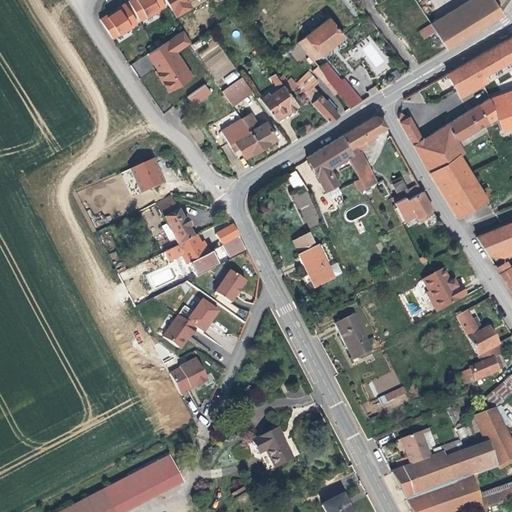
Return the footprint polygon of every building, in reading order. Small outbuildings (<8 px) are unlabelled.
[(165,6),(160,0),(137,0),(132,0),(129,2),(141,22),(165,6)] [(191,0),(165,0),(172,11),(175,9),(179,17),(192,8),(189,2),(191,0)] [(435,31),(446,49),(501,14),(491,0),(468,0),(430,24),(435,31)] [(136,23),(124,4),(117,8),(119,11),(113,15),(108,18),(106,16),(99,20),(113,39),(136,23)] [(299,42),(313,61),(333,45),(344,37),(329,18),(319,26),(316,22),(313,25),(316,29),(299,42)] [(424,38),(435,31),(430,24),(420,31),(424,38)] [(190,43),(183,31),(149,53),(159,70),(156,73),(159,77),(169,92),(191,78),(176,54),(190,43)] [(363,56),(376,76),(391,66),(371,35),(348,51),(355,61),(363,56)] [(511,36),(447,73),(456,91),(511,59),(511,36)] [(198,51),(215,81),(234,69),(217,40),(198,51)] [(289,51),(298,61),(306,55),(298,44),(289,51)] [(511,68),(511,59),(456,91),(460,98),(511,68)] [(405,67),(409,71),(414,68),(410,63),(405,67)] [(323,65),(319,68),(330,83),(338,93),(338,94),(350,86),(344,78),(340,80),(328,65),(325,67),(323,65)] [(319,68),(318,67),(313,71),(326,86),(330,83),(319,68)] [(295,85),(298,88),(328,122),(338,115),(328,104),(313,87),(319,82),(309,72),(295,85)] [(239,74),(219,89),(226,100),(229,103),(249,89),(245,84),(239,74)] [(298,106),(289,93),(275,74),(270,77),(276,86),(278,85),(279,88),(269,95),(268,94),(261,99),(276,121),(284,116),(286,120),(290,117),(289,115),(297,110),(295,107),(298,106)] [(330,83),(326,86),(334,96),(338,93),(330,83)] [(209,92),(203,84),(187,97),(192,106),(209,92)] [(427,84),(417,90),(420,95),(430,90),(427,84)] [(350,86),(338,94),(349,108),(362,101),(350,86)] [(511,90),(489,98),(496,118),(498,124),(501,131),(511,126),(511,90)] [(456,216),(485,198),(470,173),(458,154),(463,151),(459,145),(457,140),(487,123),(496,118),(489,98),(450,121),(448,118),(446,119),(444,120),(446,124),(421,139),(408,117),(405,118),(399,113),(398,119),(423,162),(432,177),(446,200),(456,216)] [(252,114),(241,121),(250,132),(259,149),(272,141),(276,139),(266,122),(259,126),(252,114)] [(358,127),(342,136),(350,149),(356,146),(359,151),(361,150),(368,146),(366,141),(376,135),(375,132),(386,127),(380,118),(374,117),(358,127)] [(498,124),(496,118),(487,123),(491,129),(498,124)] [(243,157),(259,149),(250,132),(241,121),(221,132),(216,122),(207,128),(218,149),(228,144),(232,151),(238,148),(240,151),(243,157)] [(332,142),(342,160),(347,157),(352,154),(350,149),(342,136),(337,139),(332,142)] [(401,155),(392,137),(387,140),(397,157),(401,155)] [(312,154),(307,158),(326,191),(337,185),(335,179),(333,174),(329,168),(342,160),(332,142),(327,145),(316,152),(312,154)] [(365,159),(361,150),(359,151),(356,146),(350,149),(352,154),(347,157),(351,166),(365,159)] [(140,193),(166,183),(156,157),(131,167),(140,193)] [(365,159),(351,166),(363,188),(372,184),(367,174),(371,171),(365,159)] [(293,189),(302,183),(294,170),(285,176),(293,189)] [(376,182),(371,171),(367,174),(372,184),(376,182)] [(406,199),(422,191),(418,185),(394,199),(395,202),(405,197),(406,199)] [(416,217),(432,209),(422,191),(406,199),(405,197),(395,202),(394,202),(396,207),(400,214),(402,212),(411,208),(415,216),(416,217)] [(186,225),(170,195),(155,203),(166,223),(173,238),(187,264),(208,253),(202,242),(201,242),(196,244),(193,238),(186,225)] [(406,220),(415,216),(411,208),(402,212),(406,220)] [(418,220),(420,218),(433,212),(433,211),(432,209),(416,217),(418,220)] [(431,223),(439,219),(433,212),(420,218),(425,227),(431,223)] [(511,221),(475,236),(487,254),(511,243),(511,221)] [(168,240),(173,238),(166,223),(161,226),(168,240)] [(232,225),(231,224),(215,233),(221,246),(239,237),(232,225)] [(308,270),(316,286),(332,278),(317,247),(314,249),(307,235),(293,242),(297,251),(302,249),(304,253),(298,257),(302,264),(305,271),(308,270)] [(196,244),(201,242),(197,236),(193,238),(196,244)] [(511,252),(511,243),(487,254),(502,257),(511,252)] [(495,268),(499,273),(509,267),(506,261),(495,268)] [(331,266),(336,275),(342,272),(337,263),(331,266)] [(511,264),(509,267),(499,273),(511,293),(511,264)] [(312,287),(316,286),(308,270),(305,271),(312,287)] [(442,270),(421,281),(428,292),(423,295),(428,304),(433,301),(438,312),(467,296),(461,285),(455,288),(450,290),(447,285),(450,284),(442,270)] [(244,282),(229,272),(213,294),(230,304),(236,295),(237,297),(240,294),(242,291),(239,289),(244,282)] [(463,284),(461,285),(467,296),(469,295),(463,284)] [(217,311),(201,300),(192,312),(184,307),(177,315),(196,328),(203,332),(210,321),(217,311)] [(433,301),(428,304),(434,314),(438,312),(433,301)] [(478,355),(497,344),(488,327),(482,330),(478,333),(471,320),(466,311),(456,316),(478,355)] [(196,328),(177,315),(163,336),(177,347),(182,347),(185,343),(184,340),(185,337),(186,336),(190,337),(196,328)] [(347,346),(354,359),(370,351),(353,316),(334,325),(343,343),(345,347),(347,346)] [(471,320),(478,333),(482,330),(479,324),(476,318),(471,320)] [(497,344),(478,355),(482,363),(469,368),(470,369),(475,380),(503,368),(501,364),(498,356),(502,354),(501,352),(497,344)] [(347,346),(345,347),(352,360),(354,359),(347,346)] [(205,381),(194,359),(172,371),(182,392),(195,385),(196,386),(203,382),(205,381)] [(466,383),(475,380),(470,369),(461,373),(466,383)] [(511,375),(486,398),(494,408),(508,396),(511,392),(511,375)] [(405,394),(402,387),(382,397),(385,403),(405,394)] [(501,406),(494,408),(502,425),(509,422),(501,406)] [(494,408),(472,416),(485,443),(457,454),(447,457),(443,459),(441,454),(441,455),(430,458),(409,466),(390,472),(405,501),(477,475),(494,469),(494,466),(495,465),(506,460),(511,456),(511,445),(502,425),(494,408)] [(274,467),(292,458),(282,439),(276,428),(252,441),(259,454),(265,451),(274,467)] [(404,450),(409,466),(430,458),(420,432),(400,439),(404,450)] [(439,451),(441,455),(441,454),(443,459),(447,457),(446,453),(455,449),(454,446),(439,451)] [(447,457),(457,454),(455,449),(446,453),(447,457)] [(167,455),(154,462),(163,481),(177,474),(167,455)] [(154,462),(88,497),(95,511),(124,511),(181,483),(177,474),(163,481),(154,462)] [(405,501),(411,511),(472,511),(511,499),(511,482),(476,495),(474,487),(480,484),(477,475),(405,501)] [(342,496),(322,506),(325,511),(350,511),(346,503),(342,496)] [(95,511),(88,497),(58,511),(95,511)]
